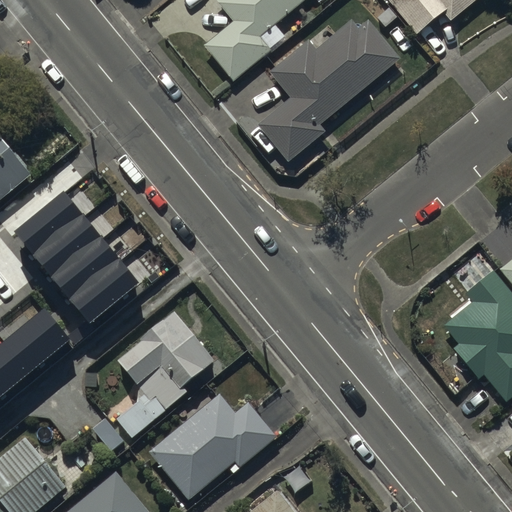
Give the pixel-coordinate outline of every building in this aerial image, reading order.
[(221,0),(216,5),(234,26),(204,52),(234,88),(272,57),(261,43),(312,0),(221,0)] [(390,0),(386,4),(418,42),(444,20),(451,28),(484,0),(390,0)] [(290,102),(256,131),(288,169),(324,138),(319,133),(400,64),(368,26),(359,34),(352,25),(317,54),(309,45),(270,79),(290,102)] [(0,208),(31,183),(0,144),(0,208)] [(69,205),(19,245),(37,267),(88,227),(69,205)] [(88,227),(37,267),(56,290),(106,250),(88,227)] [(106,250),(56,290),(74,312),(124,272),(106,250)] [(511,263),(499,275),(511,290),(511,263)] [(124,272),(74,312),(92,335),(142,295),(124,272)] [(511,406),(511,299),(492,277),(465,300),(472,308),(444,332),(459,349),(451,355),(478,386),(483,381),(508,409),(511,406)] [(187,329),(173,314),(139,344),(140,345),(117,366),(142,395),(115,419),(132,439),(164,411),(166,412),(186,394),(182,390),(212,363),(184,331),(187,329)] [(48,321),(8,353),(33,384),(73,352),(48,321)] [(8,353),(0,360),(0,410),(33,384),(8,353)] [(220,400),(150,458),(189,505),(234,468),(238,474),(276,443),(246,407),(234,417),(220,400)] [(43,511),(65,494),(25,445),(0,465),(0,511),(43,511)] [(144,511),(115,477),(73,511),(144,511)] [(285,511),(275,500),(260,511),(285,511)]
